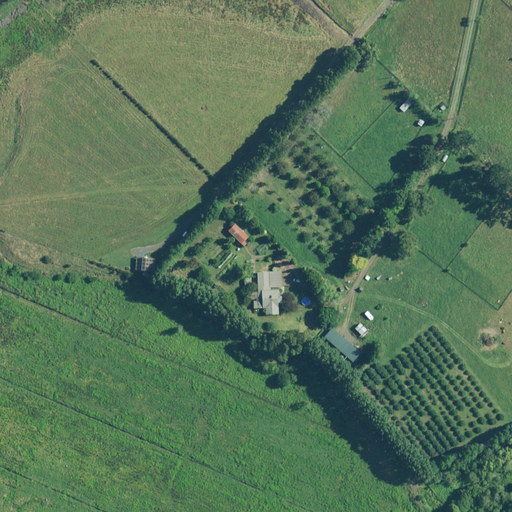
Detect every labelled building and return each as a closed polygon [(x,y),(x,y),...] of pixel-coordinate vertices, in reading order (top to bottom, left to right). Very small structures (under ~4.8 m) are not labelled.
[(252,240),(235,224),(228,231),(244,247),(252,240)] [(266,249),(261,244),(256,249),(260,254),(266,249)] [(283,302),(282,271),(258,272),(258,292),(249,292),(249,300),(254,300),(254,308),(266,308),(266,315),(279,314),(278,303),(283,302)] [(367,330),(361,323),(355,328),(361,335),(367,330)] [(361,353),(333,328),(325,337),(353,362),(361,353)]
